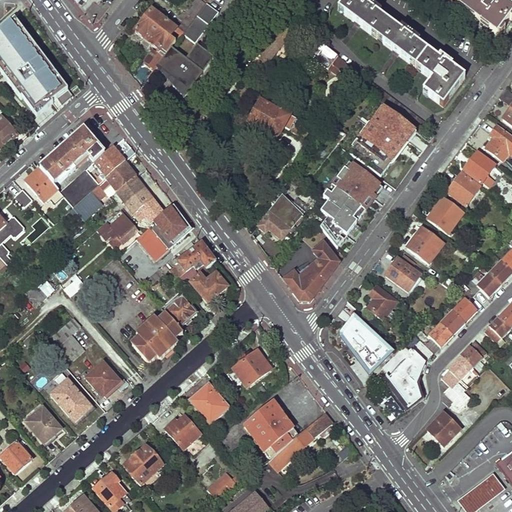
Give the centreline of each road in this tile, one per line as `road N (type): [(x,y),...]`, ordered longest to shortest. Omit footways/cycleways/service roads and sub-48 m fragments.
road 1 (residential): [(297,333),(325,308),(511,55)]
road 2 (residential): [(265,290),(24,511)]
road 3 (primary): [(110,82),(265,290)]
road 4 (residential): [(511,294),(432,374),(432,408),(386,453)]
road 5 (primary): [(297,333),(386,453)]
road 6 (residential): [(0,179),(110,82)]
